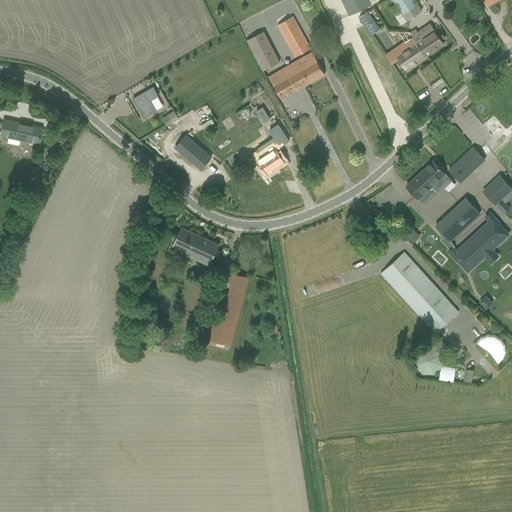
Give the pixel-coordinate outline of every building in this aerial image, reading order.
[(341,0),(349,15),(371,5),(368,0),(341,0)] [(413,0),(392,0),(402,14),(407,21),(421,11),(417,5),(413,0)] [(360,17),(372,34),(379,29),(367,12),(360,17)] [(278,25),(296,57),(310,49),(292,16),(278,25)] [(413,37),(427,56),(444,44),(441,41),(445,38),(440,31),(436,34),(430,25),(418,33),(415,29),(410,32),(413,37)] [(247,40),(263,71),(279,63),(264,32),(247,40)] [(401,62),(407,70),(427,56),(413,37),(404,44),(407,49),(397,56),(401,62)] [(275,90),(280,99),(325,74),(320,65),(312,52),(269,77),(275,90)] [(153,87),(132,99),(144,118),(157,111),(151,101),(159,96),(153,87)] [(262,107),(256,111),(260,116),(266,112),(262,107)] [(166,124),(179,118),(175,112),(163,118),(166,124)] [(0,128),(1,128),(0,133),(0,136),(38,144),(39,138),(42,128),(3,120),(3,123),(0,122),(0,128)] [(201,169),(211,157),(186,135),(175,147),(201,169)] [(259,150),(248,156),(253,164),(257,162),(266,176),(273,171),(272,169),(274,168),(275,168),(285,162),(276,149),(281,146),(281,145),(280,146),(275,137),(274,138),(258,148),(259,150)] [(449,169),(462,182),(485,160),(473,147),(449,169)] [(440,167),(434,160),(406,186),(425,206),(452,181),(444,172),(444,170),(441,166),(440,167)] [(511,189),(511,187),(500,174),(486,187),(495,197),(491,200),(495,205),(511,189)] [(34,185),(30,195),(39,198),(43,188),(34,185)] [(386,214),(394,214),(393,190),(374,191),(374,205),(386,204),(386,214)] [(479,215),(465,199),(436,226),(450,242),(479,215)] [(500,222),(493,215),(487,221),(456,249),(450,255),(468,273),(510,234),(499,223),(500,222)] [(181,253),(209,266),(219,245),(181,227),(173,246),(183,250),(181,253)] [(413,229),(406,236),(413,243),(420,236),(413,229)] [(381,273),(435,333),(458,312),(404,252),(381,273)] [(235,275),(233,283),(243,286),(246,278),(235,275)] [(224,293),(218,315),(234,319),(239,296),(224,293)] [(479,302),(486,309),(493,302),(485,295),(479,302)] [(220,320),(215,339),(226,342),(231,323),(220,320)] [(433,373),(434,373),(437,371),(439,370),(440,368),(441,367),(442,366),(442,365),(443,363),(443,362),(443,361),(443,359),(443,358),(443,356),(443,355),(442,354),(448,348),(440,340),(434,346),(433,346),(430,345),(427,345),(425,345),(424,346),(422,346),(420,348),(419,348),(418,349),(417,350),(417,351),(416,353),(415,354),(415,355),(415,356),(414,358),(414,360),(415,362),(415,365),(417,368),(418,369),(420,371),(423,372),(426,373),(428,374),(430,374),(432,373),(433,373)] [(465,368),(463,380),(471,382),(473,370),(465,368)]
